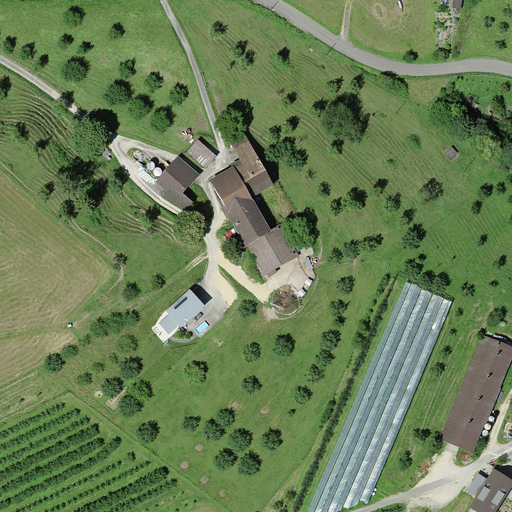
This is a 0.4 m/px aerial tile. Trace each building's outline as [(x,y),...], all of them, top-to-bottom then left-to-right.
[(462,0),(452,0),(452,8),(461,9),(462,0)] [(231,164),(232,166),(233,166),(252,197),(274,184),(244,133),(230,141),(240,159),(231,164)] [(197,140),(187,152),(206,168),(216,156),(197,140)] [(457,154),(451,150),(446,157),(452,161),(457,154)] [(178,156),(156,181),(166,190),(162,196),(186,211),(193,202),(183,193),(200,175),(178,156)] [(252,197),(233,166),(232,166),(210,179),(225,205),(221,208),(227,218),(229,217),(239,234),(240,234),(246,247),(248,246),(272,231),(271,230),(252,197)] [(275,269),(299,256),(282,223),(271,230),(272,231),(248,246),(264,275),(267,274),(269,277),(277,272),(275,269)] [(179,325),(181,327),(205,305),(190,289),(166,311),(169,314),(159,323),(169,334),(179,325)] [(511,346),(482,335),(439,439),(473,453),(511,358),(511,346)] [(495,511),(511,485),(511,479),(493,467),(487,478),(483,484),(476,496),(469,506),(477,511),(495,511)] [(487,478),(478,472),(467,490),(476,496),(483,484),(487,478)]
